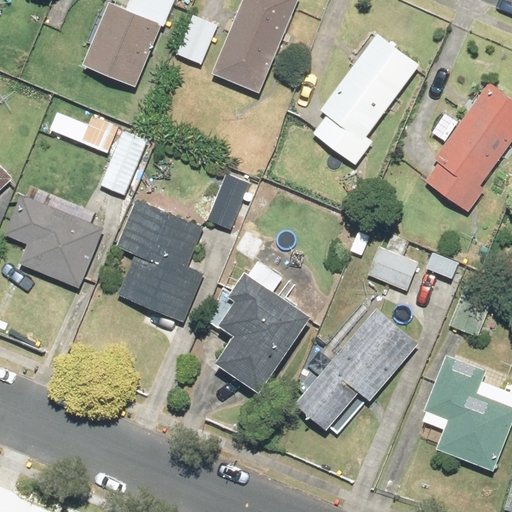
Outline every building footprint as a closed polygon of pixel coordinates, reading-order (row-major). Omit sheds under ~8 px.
[(301,0),(249,0),(219,76),(264,94),(301,0)] [(163,21),(112,2),(89,64),(139,83),(163,21)] [(227,23),(196,13),(182,56),(212,66),(227,23)] [(426,67),(384,34),(327,106),(336,113),(320,134),(359,164),(376,143),(370,138),(426,67)] [(473,208),(511,146),(511,94),(490,80),(428,179),(473,208)] [(64,108),(54,128),(83,143),(93,123),(64,108)] [(154,138),(129,128),(106,185),(130,195),(154,138)] [(0,194),(20,176),(0,153),(0,194)] [(256,183),(229,173),(211,219),(238,229),(256,183)] [(111,230),(25,189),(4,233),(33,246),(27,260),(83,287),(111,230)] [(210,227),(138,198),(117,249),(138,257),(122,296),(188,323),(209,269),(196,263),(210,227)] [(423,262),(384,244),(370,272),(410,290),(423,262)] [(268,390),(316,318),(278,293),(291,273),(262,253),(238,289),(234,287),(215,316),(244,335),(226,362),(268,390)] [(482,339),(498,289),(467,279),(451,328),(482,339)] [(422,346),(385,312),(302,401),(334,431),(366,397),(371,402),(422,346)] [(508,374),(450,354),(427,419),(448,426),(439,452),(500,473),(511,437),(511,390),(503,387),(508,374)]
